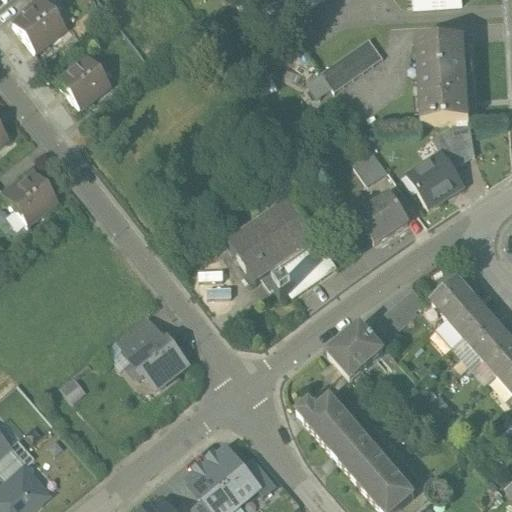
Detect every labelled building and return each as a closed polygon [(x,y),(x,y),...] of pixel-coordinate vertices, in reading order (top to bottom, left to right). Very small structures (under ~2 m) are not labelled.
[(283,0),(264,14),(277,32),(321,0),(283,0)] [(405,0),(406,14),(454,12),(453,0),(405,0)] [(38,3),(21,16),(24,20),(11,30),(33,58),(63,35),(38,3)] [(362,48),(313,82),(326,101),(375,66),(362,48)] [(457,48),(408,51),(413,134),(462,131),(457,48)] [(82,59),(65,73),(69,77),(55,87),(76,115),(107,92),(82,59)] [(130,78),(114,90),(121,100),(137,88),(130,78)] [(326,101),(313,82),(301,91),(314,109),(326,101)] [(462,135),(446,136),(436,142),(457,173),(467,166),(462,135)] [(457,173),(436,142),(423,150),(432,163),(434,162),(445,180),(457,173)] [(365,162),(345,175),(359,195),(379,181),(365,162)] [(432,163),(398,185),(420,219),(456,196),(445,180),(434,162),(432,163)] [(33,179),(19,189),(16,185),(0,197),(0,199),(19,225),(24,230),(54,206),(33,179)] [(382,203),(348,225),(367,254),(401,232),(382,203)] [(282,210),(221,253),(248,290),(257,284),(266,296),(275,290),(266,277),(308,248),(282,210)] [(308,248),(266,277),(275,290),(283,300),(281,301),(284,305),(327,275),(308,248)] [(453,286),(427,309),(444,328),(470,305),(453,286)] [(283,300),(275,290),(266,296),(273,307),(281,301),(283,300)] [(410,294),(401,302),(416,320),(425,313),(410,294)] [(401,302),(360,337),(379,359),(393,347),(389,342),(416,320),(401,302)] [(470,305),(444,328),(460,347),(486,324),(470,305)] [(486,324),(460,347),(476,366),(502,343),(486,324)] [(360,337),(357,333),(323,362),(345,388),(379,359),(360,337)] [(128,336),(117,344),(127,357),(137,349),(128,336)] [(127,357),(124,359),(131,369),(127,372),(127,376),(132,384),(137,384),(143,379),(154,393),(184,371),(169,351),(160,344),(154,336),(137,349),(127,357)] [(511,354),(502,343),(476,366),(492,385),(511,367),(511,354)] [(511,367),(492,385),(509,404),(511,401),(511,367)] [(348,432),(325,405),(311,417),(305,409),(292,420),(321,453),(348,432)] [(379,467),(348,432),(321,453),(351,490),(379,467)] [(0,461),(10,452),(0,441),(0,461)] [(207,469),(240,509),(259,493),(226,453),(218,460),(215,457),(208,463),(211,466),(207,469)] [(396,511),(408,502),(379,467),(351,490),(370,511),(396,511)] [(236,511),(240,509),(207,469),(203,472),(201,469),(194,474),(196,477),(187,485),(209,511),(236,511)] [(35,511),(47,501),(23,473),(0,493),(0,511),(35,511)]
